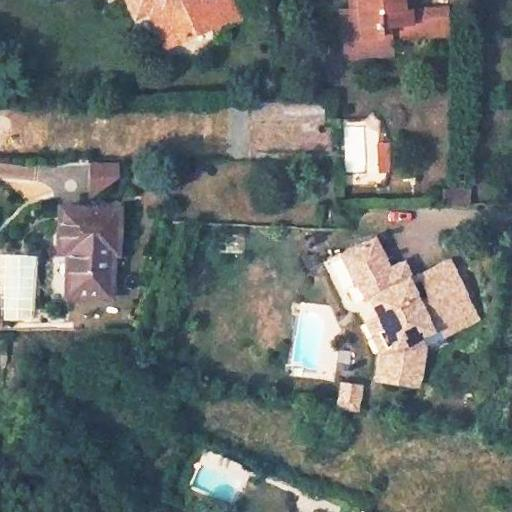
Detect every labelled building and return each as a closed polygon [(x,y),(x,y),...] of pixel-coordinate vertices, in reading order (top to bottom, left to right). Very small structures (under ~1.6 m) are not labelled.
[(150,0),(169,43),(210,26),(214,33),(239,21),(230,0),(211,0),(204,3),(202,0),(117,0),(121,10),(144,0),(150,0)] [(145,8),(161,46),(169,43),(150,0),(144,0),(121,10),(125,17),(145,8)] [(360,0),(361,5),(349,6),(343,7),(345,35),(357,35),(382,33),(382,23),(391,22),(392,32),(392,37),(421,35),(418,0),(360,0)] [(448,4),(419,7),(421,35),(450,33),(448,4)] [(382,23),(382,33),(392,32),(391,22),(382,23)] [(357,35),(345,35),(346,53),(393,49),(392,37),(392,32),(382,33),(357,35)] [(395,139),(384,140),(385,171),(395,170),(395,139)] [(117,164),(92,163),(91,191),(116,192),(117,164)] [(472,185),(444,185),(444,199),(472,199),(472,185)] [(124,252),(126,211),(69,208),(67,241),(77,242),(73,294),(109,296),(111,269),(111,251),(119,252),(124,252)] [(461,282),(420,301),(409,277),(404,279),(397,265),(389,269),(374,238),(341,251),(356,282),(358,281),(366,297),(369,296),(374,303),(379,314),(393,343),(380,349),(381,355),(377,378),(419,385),(425,346),(420,335),(442,325),(446,334),(479,317),(461,282)] [(116,297),(119,252),(111,251),(111,269),(109,296),(116,297)] [(404,261),(397,265),(404,279),(409,277),(420,301),(461,282),(450,259),(412,278),(404,261)] [(393,343),(379,314),(367,319),(380,349),(393,343)] [(361,386),(340,382),(339,397),(359,400),(361,386)] [(359,400),(339,397),(337,408),(357,412),(359,400)]
